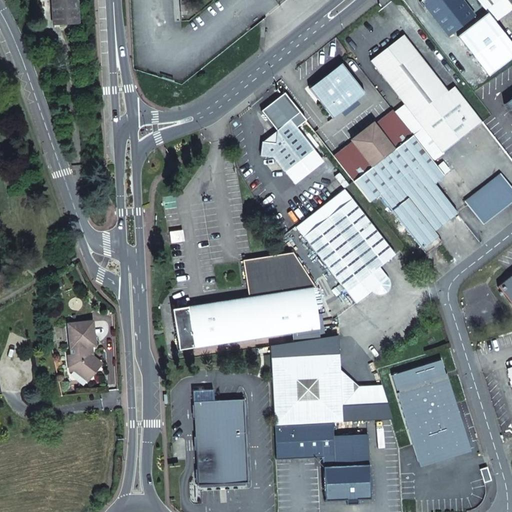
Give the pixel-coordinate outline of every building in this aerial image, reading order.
[(52,0),(54,24),(77,23),(75,0),(52,0)] [(474,16),(461,0),(421,0),(420,1),(448,37),(474,16)] [(511,0),(477,0),(495,23),(511,9),(511,0)] [(370,61),(422,127),(461,96),(454,87),(447,92),(403,35),(370,61)] [(340,112),(356,100),(364,93),(341,64),(309,89),(332,118),(340,112)] [(461,96),(422,127),(442,153),(482,122),(461,96)] [(359,104),(356,100),(340,112),(344,117),(359,104)] [(352,143),(333,157),(352,182),(354,181),(411,135),(393,111),(374,126),(372,123),(350,140),(352,143)] [(275,144),(262,142),(260,155),(273,157),(285,172),(313,150),(290,120),(276,131),(275,144)] [(276,131),(262,142),(275,144),(276,131)] [(411,135),(354,181),(370,201),(379,194),(425,254),(441,242),(433,231),(457,213),(433,184),(443,176),(442,174),(436,167),(411,135)] [(447,170),(442,162),(436,167),(442,174),(447,170)] [(511,177),(508,173),(480,195),(494,212),(511,198),(511,177)] [(351,199),(303,237),(356,305),(372,292),(373,293),(375,295),(378,295),(381,295),(384,294),(386,293),(388,290),(389,288),(390,285),(389,282),(388,279),(388,278),(383,280),(379,275),(383,272),(379,267),(395,254),(351,199)] [(181,231),(170,233),(171,242),(183,241),(181,231)] [(300,252),(294,256),(310,281),(315,278),(300,252)] [(294,256),(292,253),(279,255),(243,261),(248,298),(172,310),(179,350),(291,332),(293,343),(323,338),(320,314),(314,315),(311,288),(314,287),(310,281),(294,256)] [(511,305),(511,275),(509,277),(498,287),(511,305)] [(69,323),(71,348),(76,347),(77,355),(72,356),(69,356),(70,371),(80,370),(81,376),(87,381),(101,364),(90,354),(89,346),(95,345),(94,335),(91,336),(90,321),(69,323)] [(269,346),(270,358),(274,425),(332,422),(342,421),(341,405),(352,393),(351,381),(339,370),(338,353),(336,336),(323,338),(293,343),(269,346)] [(421,467),(472,451),(441,361),(390,377),(421,467)] [(381,385),(358,387),(352,393),(341,405),(342,421),(391,418),(381,385)] [(198,485),(248,482),(244,399),(193,402),(198,485)] [(332,422),(274,425),(277,460),(323,457),(325,501),(346,500),(346,504),(357,504),(357,500),(370,499),(367,434),(333,436),(332,422)] [(491,480),(487,467),(480,469),(484,482),(491,480)]
